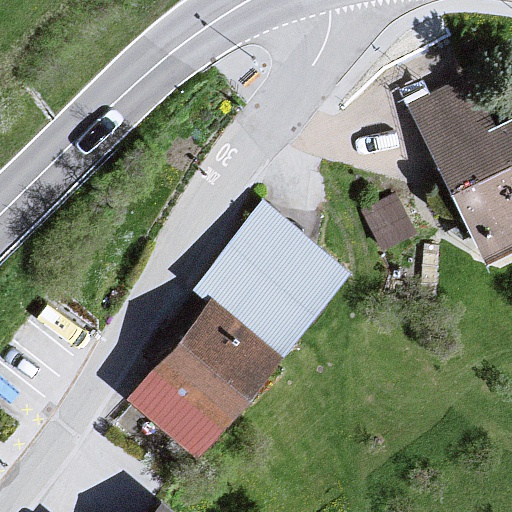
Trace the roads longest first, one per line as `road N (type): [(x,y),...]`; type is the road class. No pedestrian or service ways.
road 1 (residential): [(8,511),(114,362),(236,154),(318,56),(333,21),(332,0)]
road 2 (secondary): [(248,0),(170,53),(0,215)]
